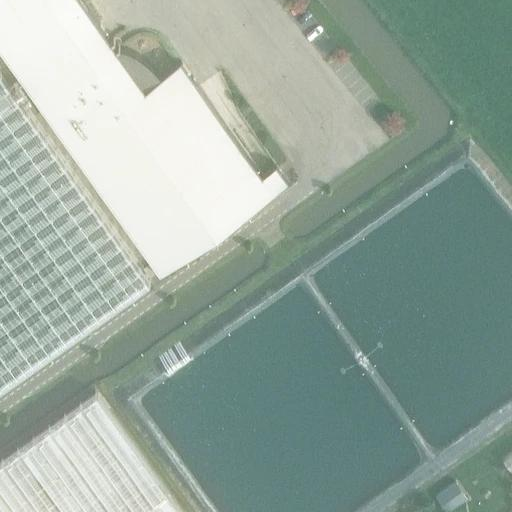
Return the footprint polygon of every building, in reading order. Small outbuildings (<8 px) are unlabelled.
[(83,0),(0,0),(0,48),(160,273),(288,181),(276,165),(262,174),(180,61),(145,87),(83,0)] [(0,386),(149,281),(0,72),(0,386)] [(181,511),(96,393),(0,462),(0,511),(181,511)] [(511,470),(511,511),(511,449),(502,458),(511,470)] [(454,481),(435,496),(446,511),(447,511),(466,498),(454,481)]
